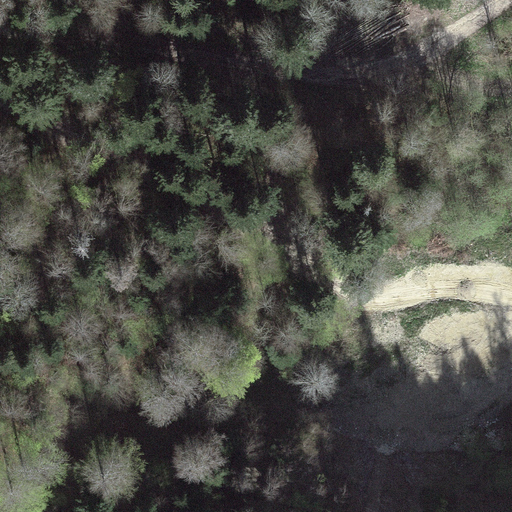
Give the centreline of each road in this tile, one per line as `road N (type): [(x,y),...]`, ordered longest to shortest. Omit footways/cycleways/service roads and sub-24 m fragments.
road 1 (track): [(0,30),(337,65),(388,58),(431,77),(511,76)]
road 2 (track): [(388,58),(503,0)]
